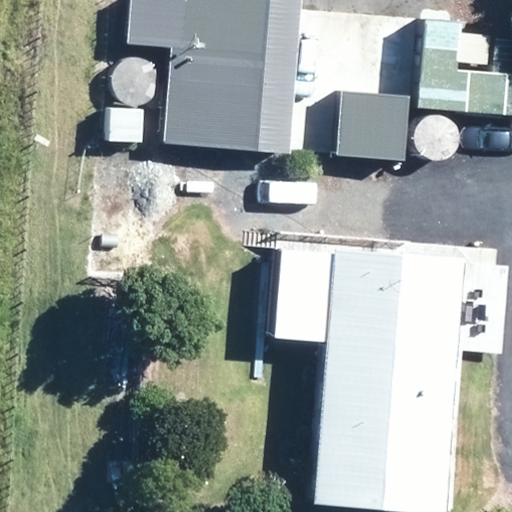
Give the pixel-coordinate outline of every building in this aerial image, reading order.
[(261,1),(261,0),(124,0),(123,44),(165,46),(160,142),(199,144),(202,87),(296,91),(301,3),(261,1)] [(463,42),(413,41),(410,107),(504,110),(505,65),(463,64),(463,42)] [(404,107),(404,91),(337,89),(334,165),(402,167),(404,107)] [(183,154),(182,199),(232,200),(233,155),(183,154)] [(440,510),(457,247),(268,236),(262,331),(319,334),(309,502),(440,510)] [(155,273),(108,273),(108,329),(155,329),(155,273)]
